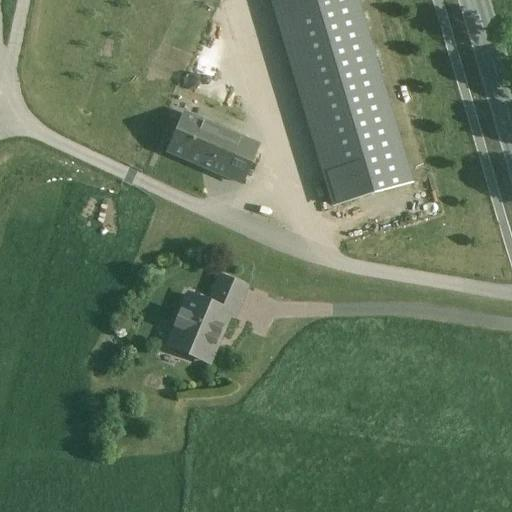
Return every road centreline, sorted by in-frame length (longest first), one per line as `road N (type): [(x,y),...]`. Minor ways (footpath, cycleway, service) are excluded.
road 1 (track): [(228,217),(54,148),(0,111)]
road 2 (secondary): [(511,127),(474,0)]
